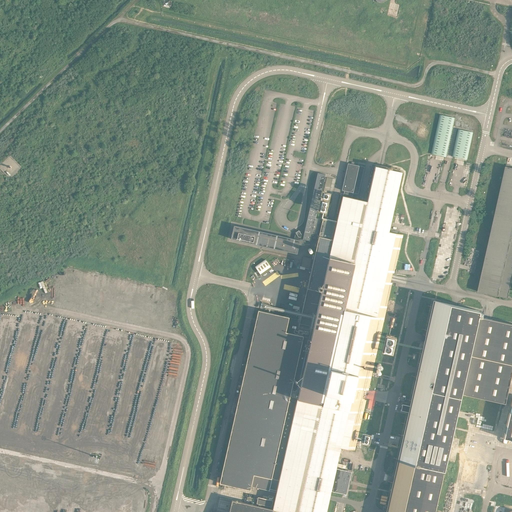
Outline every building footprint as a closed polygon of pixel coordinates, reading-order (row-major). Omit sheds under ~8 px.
[(420,112),(416,130),(424,131),(425,129),(423,129),(424,125),(427,125),(430,111),(414,108),(411,120),(414,120),(416,111),(420,112)] [(445,157),(454,118),(439,115),(431,154),(444,157),(445,157)] [(329,123),(325,140),(336,143),(341,126),(329,123)] [(472,132),(458,129),(452,156),(453,156),(466,159),(472,132)] [(343,194),(343,196),(351,198),(353,193),(358,194),(364,167),(348,163),(342,190),(344,191),(343,194)] [(333,221),(327,220),(322,219),(319,235),(318,237),(314,254),(311,269),(311,271),(308,284),(307,288),(321,291),(321,292),(307,289),(306,294),(304,304),(300,320),(299,322),(299,324),(297,335),(288,333),(285,332),(288,319),(289,317),(288,317),(288,316),(285,316),(271,313),(258,310),(231,429),(219,483),(250,490),(251,486),(276,492),(272,509),(286,511),(325,511),(330,491),(346,495),(351,472),(335,468),(340,447),(355,450),(366,401),(366,400),(363,400),(365,389),(368,390),(369,385),(375,361),(380,340),(392,283),(389,283),(390,280),(391,275),(391,272),(394,273),(401,242),(403,235),(388,232),(388,230),(390,230),(391,226),(389,225),(401,172),(383,168),(376,167),(375,166),(367,201),(364,201),(357,199),(351,198),(343,196),(343,194),(341,193),(336,213),(338,214),(336,222),(333,221)] [(511,276),(511,167),(511,168),(506,167),(478,291),(507,298),(511,276)] [(304,231),(302,239),(310,241),(311,236),(316,237),(316,236),(318,237),(319,235),(316,235),(317,234),(312,233),(315,218),(320,197),(323,182),(325,174),(324,174),(318,173),(317,173),(304,231)] [(324,187),(332,189),(334,179),(326,177),(324,187)] [(320,219),(315,218),(312,233),(317,234),(320,219)] [(311,236),(310,241),(302,239),(304,231),(300,231),(299,231),(299,230),(295,232),(296,234),(295,234),(294,239),(290,238),(283,237),(276,235),(269,234),(269,233),(269,234),(262,232),(255,230),(248,229),(241,227),(234,226),(234,225),(233,226),(234,226),(231,238),(231,239),(237,240),(238,240),(239,240),(239,241),(240,241),(247,242),(254,244),(261,245),(261,246),(261,245),(268,247),(275,249),(282,250),(289,252),(296,253),(297,254),(297,253),(298,248),(299,248),(301,247),(302,243),(304,242),(309,243),(312,242),(312,238),(315,239),(316,237),(311,236)] [(311,259),(304,257),(302,267),(309,268),(311,259)] [(255,267),(261,276),(272,269),(265,259),(255,267)] [(36,301),(32,294),(15,304),(18,311),(36,301)] [(385,511),(286,511),(272,509),(232,500),(228,511),(433,511),(439,486),(460,393),(504,403),(511,367),(511,324),(477,316),(478,311),(433,301),(417,372),(410,406),(402,404),(401,411),(408,412),(407,418),(394,478),(385,511)] [(291,318),(289,317),(288,319),(285,332),(288,333),(297,335),(299,324),(299,322),(300,320),(299,320),(291,318)] [(511,397),(503,438),(511,440),(511,397)] [(465,459),(460,484),(472,486),(477,462),(465,459)]
